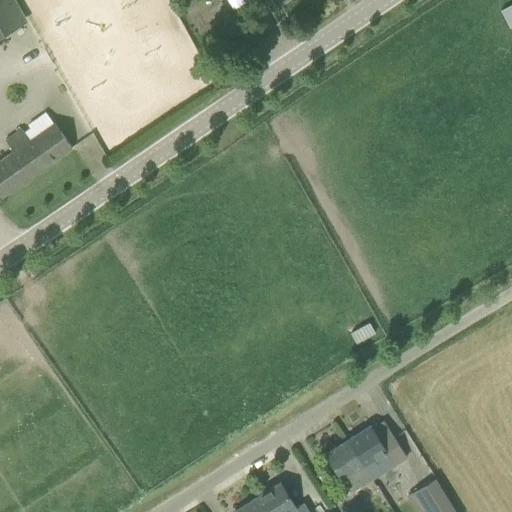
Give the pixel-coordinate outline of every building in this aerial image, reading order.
[(0,0),(0,35),(23,23),(10,0),(0,0)] [(0,195),(2,198),(72,148),(54,123),(30,140),(22,129),(5,141),(13,152),(0,161),(0,195)] [(88,164),(105,155),(94,133),(76,143),(88,164)] [(387,452),(371,425),(348,439),(364,466),(373,460),(381,474),(395,465),(386,452),(387,452)] [(364,466),(348,439),(325,454),(341,480),(342,480),(350,493),(373,479),(364,466)] [(456,511),(435,478),(417,489),(431,511),(456,511)] [(308,511),(304,504),(302,501),(295,506),(281,482),(258,496),(267,511),(308,511)] [(267,511),(258,496),(235,511),(267,511)]
